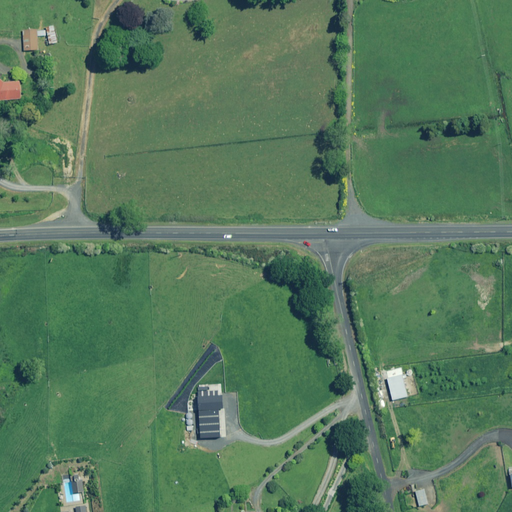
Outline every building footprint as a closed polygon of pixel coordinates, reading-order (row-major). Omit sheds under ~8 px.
[(54,26),(46,28),(49,45),(57,43),(54,26)] [(38,36),(38,31),(38,29),(23,30),(24,51),(38,51),(38,36)] [(0,100),(23,99),(21,81),(5,82),(0,78),(0,100)] [(408,397),(403,379),(408,378),(407,374),(402,375),(387,379),(392,400),(408,397)] [(219,396),(218,390),(198,391),(201,438),(221,437),(219,410),(223,409),(222,395),(219,396)] [(73,501),(71,482),(65,483),(68,502),(73,501)] [(425,489),(415,492),(419,507),(429,504),(425,489)]
